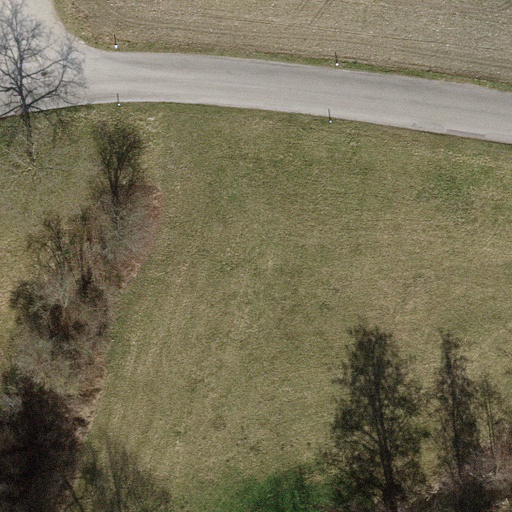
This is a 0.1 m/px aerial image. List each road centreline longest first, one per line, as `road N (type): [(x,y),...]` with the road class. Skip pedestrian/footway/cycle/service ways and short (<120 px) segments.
road 1 (residential): [(511,120),(158,79),(0,94)]
road 2 (track): [(24,0),(32,87),(0,52)]
